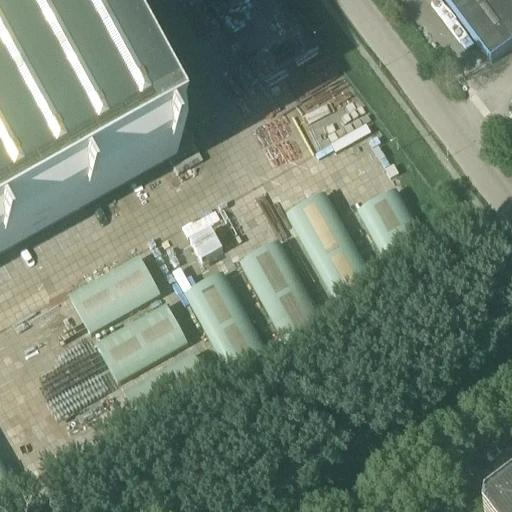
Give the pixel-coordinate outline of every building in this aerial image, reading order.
[(0,0),(0,255),(163,164),(71,0),(0,0)] [(511,0),(442,0),(491,65),(511,49),(511,0)] [(358,216),(398,285),(436,264),(396,194),(358,216)] [(288,222),(344,325),(384,303),(327,200),(288,222)] [(203,264),(224,253),(212,232),(192,243),(203,264)] [(242,269),(290,355),(328,334),(281,248),(242,269)] [(91,340),(160,300),(138,262),(69,301),(91,340)] [(186,301),(233,386),(272,365),(224,279),(186,301)] [(97,350),(119,388),(188,348),(166,310),(97,350)] [(195,359),(125,399),(147,437),(217,397),(195,359)] [(39,442),(12,456),(34,497),(77,473),(63,447),(46,456),(39,442)] [(0,462),(0,511),(10,511),(24,504),(0,462)]
